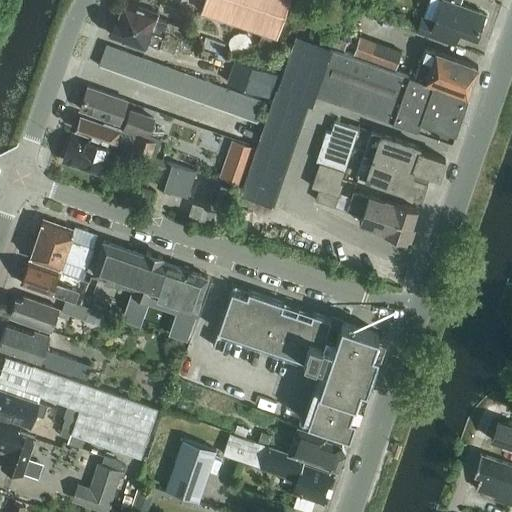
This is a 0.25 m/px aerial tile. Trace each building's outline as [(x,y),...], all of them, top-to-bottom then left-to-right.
[(277,37),(289,0),(204,0),(201,11),(277,37)] [(461,0),(426,0),(415,30),(454,44),(459,31),(476,37),(485,13),(460,4),(461,0)] [(122,1),(117,17),(179,39),(180,35),(184,37),(186,32),(181,31),(183,26),(156,17),(158,13),(122,1)] [(117,17),(116,16),(110,33),(146,46),(148,42),(174,51),(179,39),(117,17)] [(409,75),(409,74),(330,46),(295,34),(240,191),(273,203),(308,102),(310,102),(314,93),(393,121),(394,121),(394,120),(417,128),(417,127),(452,139),(467,96),(409,75)] [(401,50),(359,35),(353,54),(394,68),(401,50)] [(206,38),(203,47),(222,53),(225,44),(206,38)] [(110,69),(117,49),(106,44),(98,65),(110,69)] [(467,95),(478,65),(426,46),(416,71),(411,69),(409,74),(467,95)] [(110,69),(121,73),(129,53),(117,49),(110,69)] [(129,53),(121,73),(132,77),(140,57),(129,53)] [(140,57),(132,77),(144,82),(151,61),(140,57)] [(235,59),(227,82),(269,96),(277,73),(235,59)] [(144,82),(155,86),(163,65),(151,61),(144,82)] [(155,86),(166,90),(174,69),(163,65),(155,86)] [(174,69),(166,90),(178,94),(185,73),(174,69)] [(185,73),(178,94),(189,98),(196,77),(185,73)] [(196,77),(189,98),(200,102),(208,81),(196,77)] [(208,81),(200,102),(212,106),(219,85),(208,81)] [(219,85),(212,106),(223,110),(230,89),(219,85)] [(119,123),(127,100),(88,86),(80,109),(119,123)] [(242,93),(230,89),(223,110),(234,114),(242,93)] [(234,114),(246,118),(253,97),(242,93),(234,114)] [(265,102),(253,97),(246,118),(257,122),(265,102)] [(137,131),(136,134),(125,130),(125,129),(104,122),(104,124),(81,115),(76,130),(130,149),(131,148),(147,154),(154,156),(161,137),(149,133),(148,135),(137,131)] [(349,122),(348,126),(334,121),(331,132),(326,131),(316,161),(319,162),(311,186),(319,188),(316,199),(346,209),(351,196),(339,192),(342,183),(340,182),(359,125),(349,122)] [(439,176),(445,158),(418,149),(420,145),(381,132),(381,133),(372,130),(357,174),(366,177),(421,196),(427,180),(412,174),(414,167),(439,176)] [(111,176),(116,162),(103,157),(107,147),(94,143),(95,141),(82,136),(81,141),(71,138),(63,160),(111,176)] [(235,141),(223,177),(240,183),(252,147),(235,141)] [(187,196),(196,170),(154,156),(147,154),(144,163),(162,169),(156,186),(187,196)] [(228,212),(236,189),(221,184),(213,207),(228,212)] [(139,193),(137,199),(149,203),(153,191),(146,189),(139,193)] [(406,239),(417,208),(396,201),(396,202),(385,199),(385,200),(369,194),(369,195),(353,190),(347,209),(362,215),(360,222),(386,231),(385,232),(406,239)] [(43,219),(37,238),(91,257),(94,247),(80,242),(80,243),(70,239),(73,229),(43,219)] [(87,267),(91,257),(37,238),(30,258),(60,268),(63,258),(73,262),(73,263),(87,267)] [(145,253),(102,239),(91,273),(133,287),(131,292),(149,298),(150,295),(196,311),(209,275),(163,259),(164,256),(146,249),(145,253)] [(21,283),(67,298),(77,301),(81,290),(67,286),(66,287),(54,283),(58,273),(28,263),(21,283)] [(281,307),(283,301),(249,289),(247,295),(232,290),(219,328),(327,365),(307,421),(349,435),(377,352),(383,335),(342,321),(336,337),(325,333),(330,318),(312,312),(311,317),(281,307)] [(51,330),(59,308),(24,296),(22,301),(16,299),(10,316),(51,330)] [(90,306),(77,301),(67,298),(62,312),(85,320),(90,306)] [(91,365),(76,360),(44,349),(49,336),(35,331),(34,334),(7,325),(0,344),(0,346),(41,360),(41,357),(51,360),(49,366),(72,373),(87,379),(91,365)] [(158,407),(33,365),(24,390),(68,405),(59,433),(70,436),(68,442),(79,446),(83,436),(141,456),(158,407)] [(41,401),(0,387),(0,414),(32,425),(36,414),(43,416),(47,405),(40,402),(41,401)] [(0,417),(0,447),(7,450),(2,467),(22,474),(35,437),(11,429),(13,422),(0,417)] [(511,424),(499,420),(493,439),(511,445),(511,424)] [(344,450),(345,450),(342,443),(335,447),(320,441),(321,437),(296,429),(288,451),(338,468),(344,450)] [(224,454),(297,479),(293,491),(297,492),(293,505),(310,511),(314,498),(326,502),(336,473),(230,437),(224,454)] [(199,500),(216,450),(182,438),(165,488),(199,500)] [(511,463),(480,453),(473,473),(479,475),(475,488),(494,494),(492,498),(511,505),(511,463)] [(107,510),(121,470),(98,462),(90,485),(84,502),(107,510)] [(24,511),(26,505),(13,501),(9,511),(24,511)]
